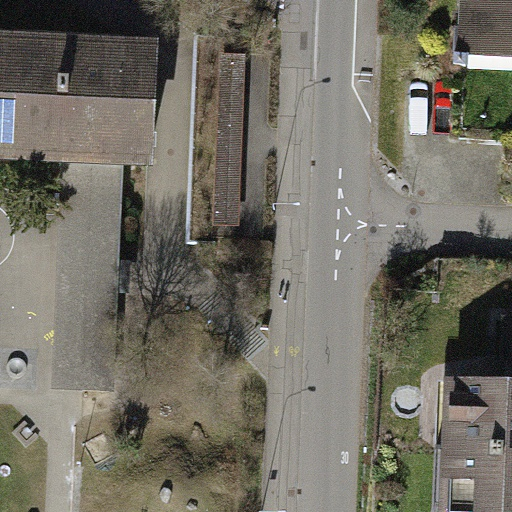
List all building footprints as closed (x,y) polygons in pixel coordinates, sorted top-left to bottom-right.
[(511,0),(468,0),(467,33),(511,35),(511,0)] [(223,35),(198,34),(191,243),(216,244),(216,230),(222,57),(223,35)] [(148,158),(153,53),(0,46),(0,151),(64,154),(91,155),(119,156),(148,158)] [(247,58),(222,57),(216,230),(241,231),(247,58)] [(91,155),(64,154),(64,171),(71,171),(63,389),(110,391),(119,156),(91,155)] [(511,386),(455,385),(452,450),(511,452),(511,386)] [(511,511),(511,452),(452,450),(449,511),(511,511)]
